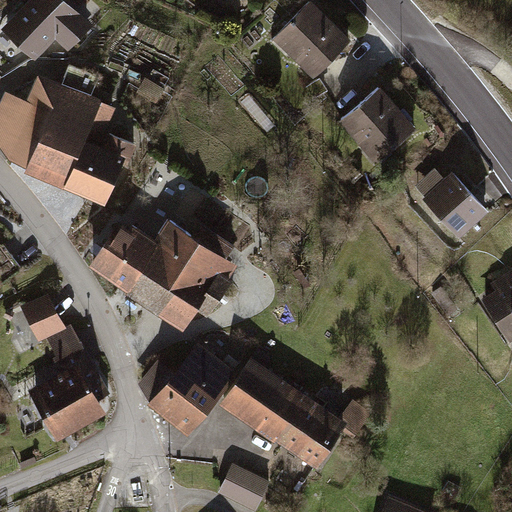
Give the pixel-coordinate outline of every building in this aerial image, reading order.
[(75,0),(38,0),(9,27),(41,60),(64,38),(78,53),(104,30),(75,0)] [(362,46),(321,6),(285,43),(326,83),(362,46)] [(122,114),(39,77),(29,101),(6,93),(0,106),(0,149),(12,162),(106,207),(138,146),(113,135),(122,114)] [(427,133),(388,88),(344,127),(383,171),(427,133)] [(502,212),(455,163),(424,193),(448,219),(471,242),(502,212)] [(251,262),(186,219),(170,242),(134,218),(101,267),(202,334),(251,262)] [(450,282),(437,291),(455,315),(468,306),(450,282)] [(511,282),(487,299),(511,335),(511,282)] [(48,294),(23,306),(40,340),(65,327),(48,294)] [(247,376),(208,344),(159,405),(199,436),(229,403),(247,376)] [(367,423),(262,354),(247,376),(229,403),(334,472),(367,423)] [(83,361),(31,388),(58,439),(109,412),(83,361)] [(234,461),(221,491),(261,508),(273,477),(234,461)] [(442,511),(398,494),(390,511),(442,511)]
